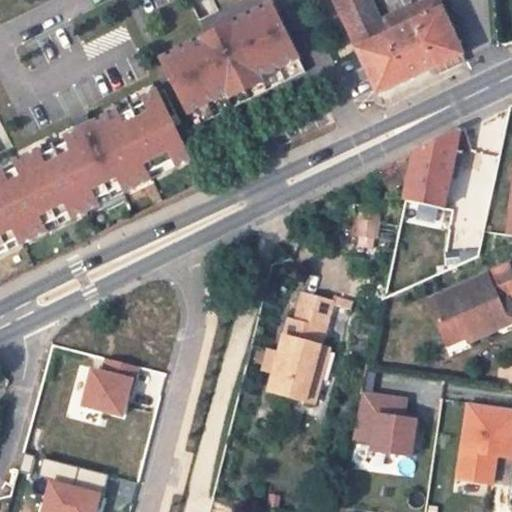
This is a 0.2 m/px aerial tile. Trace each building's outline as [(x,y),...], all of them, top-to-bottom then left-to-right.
[(334,0),(359,49),(380,95),(463,56),(454,35),(442,8),(438,0),(429,0),(412,8),(411,7),(381,21),(372,0),(334,0)] [(273,4),(165,57),(193,115),(302,62),(273,4)] [(442,8),(454,35),(460,31),(448,6),(442,8)] [(302,62),(193,115),(198,124),(306,71),(302,62)] [(0,256),(9,252),(7,247),(18,241),(20,246),(48,233),(45,227),(70,215),(73,221),(101,207),(98,202),(123,189),(125,195),(153,181),(150,176),(175,164),(177,169),(192,162),(159,93),(143,101),(145,107),(121,119),(118,113),(92,126),(101,145),(94,149),(85,130),(65,140),(67,145),(42,158),(40,152),(14,165),(16,170),(5,176),(3,171),(0,171),(0,256)] [(413,155),(404,202),(445,211),(462,131),(460,129),(414,152),(413,155)] [(467,338),(468,340),(491,329),(489,324),(506,317),(500,304),(510,300),(511,298),(511,274),(508,266),(430,301),(450,347),(467,338)] [(274,374),(269,393),(314,405),(330,347),(323,345),(335,301),(304,294),(296,320),(289,319),(280,352),(274,374)] [(500,304),(506,317),(509,326),(511,324),(511,303),(510,300),(500,304)] [(489,324),(491,329),(493,333),(509,326),(506,317),(489,324)] [(469,343),(493,333),(491,329),(468,340),(469,343)] [(262,371),(274,374),(280,352),(268,349),(262,371)] [(95,371),(87,406),(123,417),(134,367),(109,359),(104,374),(95,371)] [(410,400),(365,393),(355,438),(377,442),(375,451),(414,457),(419,420),(407,418),(410,400)] [(511,410),(470,404),(459,480),(492,485),(497,458),(511,460),(511,410)] [(358,409),(348,406),(343,421),(353,424),(358,409)] [(44,459),(39,476),(53,480),(45,511),(97,511),(101,497),(104,498),(110,476),(44,459)]
